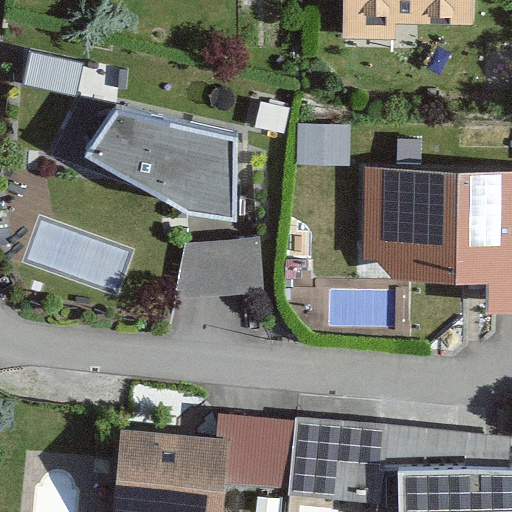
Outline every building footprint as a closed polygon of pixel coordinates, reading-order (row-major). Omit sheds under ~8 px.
[(465,0),(345,0),(346,34),(394,33),(394,13),(465,12),(465,0)] [(33,38),(20,81),(70,96),(83,53),(33,38)] [(252,118),(116,96),(86,146),(184,203),(236,211),(252,118)] [(511,166),(363,165),(362,249),(393,267),(491,268),(491,290),(511,289),(511,166)] [(185,245),(177,296),(261,293),(258,235),(185,245)] [(208,424),(118,417),(110,511),(218,511),(221,472),(276,476),(282,407),(210,401),(208,424)] [(499,423),(298,409),(291,487),(395,492),(396,511),(511,511),(511,453),(501,454),(499,423)]
